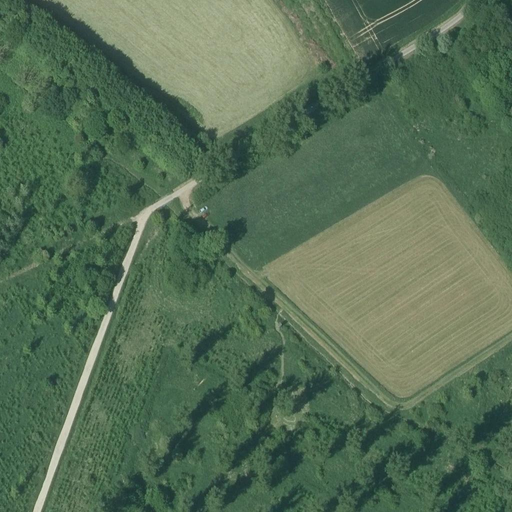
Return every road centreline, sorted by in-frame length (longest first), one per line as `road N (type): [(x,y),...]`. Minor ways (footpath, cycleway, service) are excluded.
road 1 (track): [(182,205),(391,408),(421,413),(511,356)]
road 2 (track): [(493,0),(470,26),(175,209)]
road 3 (track): [(41,511),(146,226),(175,209)]
